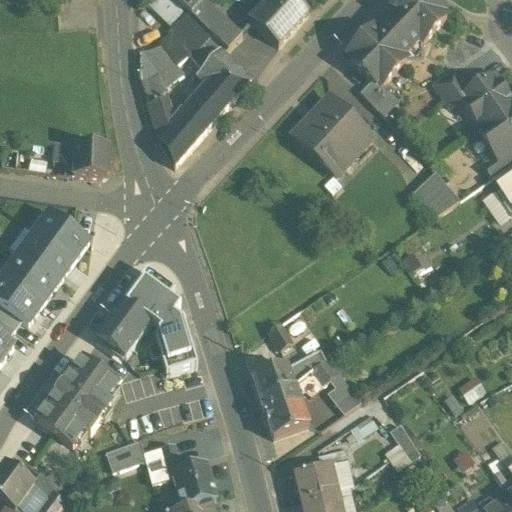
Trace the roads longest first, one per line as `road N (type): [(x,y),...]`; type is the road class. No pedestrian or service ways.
road 1 (tertiary): [(165,220),(230,395),(258,511)]
road 2 (tertiary): [(371,0),(165,220)]
road 3 (residential): [(165,220),(0,440)]
road 4 (tertiary): [(114,0),(120,86),(145,187),(165,220)]
road 5 (unclassified): [(165,220),(0,187)]
